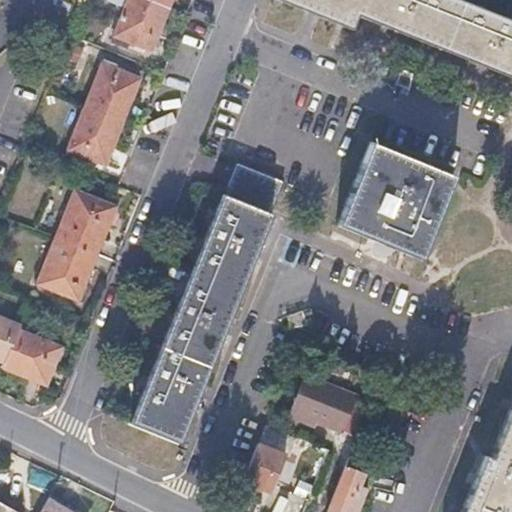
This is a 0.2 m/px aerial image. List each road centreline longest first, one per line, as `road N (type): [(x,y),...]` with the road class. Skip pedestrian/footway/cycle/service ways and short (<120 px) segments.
road 1 (residential): [(187,508),(288,284),(472,359)]
road 2 (residential): [(58,447),(226,43)]
road 3 (residential): [(226,43),(493,147)]
road 4 (residential): [(472,359),(413,511)]
road 5 (residential): [(58,447),(187,508)]
